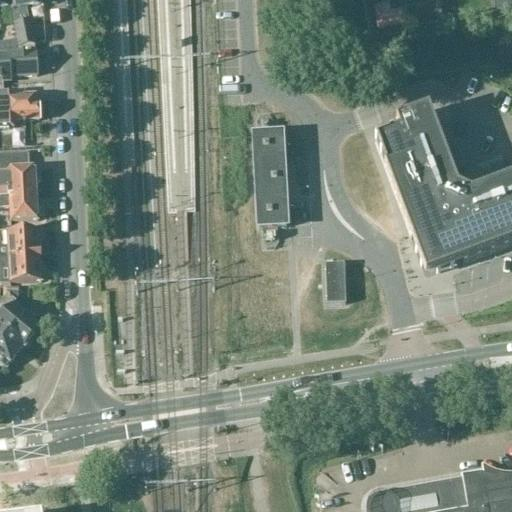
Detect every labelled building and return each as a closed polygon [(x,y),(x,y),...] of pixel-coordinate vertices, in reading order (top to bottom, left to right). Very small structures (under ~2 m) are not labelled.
[(7,0),(0,0),(0,30),(1,30),(0,25),(0,13),(10,12),(7,0)] [(10,0),(16,28),(15,28),(20,52),(36,49),(31,25),(28,26),(25,12),(41,9),(39,0),(10,0)] [(511,8),(510,0),(494,0),(497,16),(511,13),(511,8)] [(388,8),(373,10),(376,33),(403,29),(401,14),(389,15),(388,8)] [(0,87),(3,87),(11,87),(11,81),(37,80),(36,56),(0,57),(0,87)] [(4,101),(3,87),(0,87),(0,125),(4,126),(4,127),(40,125),(39,108),(36,108),(36,100),(4,101)] [(411,242),(415,253),(416,256),(420,266),(421,269),(425,281),(437,276),(440,275),(450,271),(453,270),(464,266),(511,248),(511,182),(471,198),(458,192),(428,113),(396,125),(400,135),(374,145),(411,242)] [(282,138),(254,140),(253,140),(258,232),(287,231),(282,138)] [(0,200),(37,199),(37,188),(40,185),(40,178),(36,176),(36,173),(28,174),(27,157),(0,158),(0,200)] [(38,209),(37,199),(0,200),(0,212),(9,212),(10,226),(38,225),(38,221),(42,219),(41,211),(38,209)] [(0,251),(0,262),(41,260),(41,249),(44,247),(44,239),(40,237),(40,235),(7,236),(8,251),(0,251)] [(42,285),(41,260),(0,262),(0,273),(9,273),(10,287),(42,285)] [(326,309),(345,308),(343,268),(324,269),(326,309)] [(0,310),(5,316),(0,322),(0,330),(23,350),(24,351),(40,332),(14,310),(18,305),(17,305),(20,301),(20,292),(8,292),(8,298),(0,307),(0,310)] [(6,371),(23,350),(0,330),(0,369),(0,370),(4,370),(6,371)] [(511,511),(511,467),(461,477),(463,484),(379,499),(373,501),(368,506),(364,511),(511,511)]
